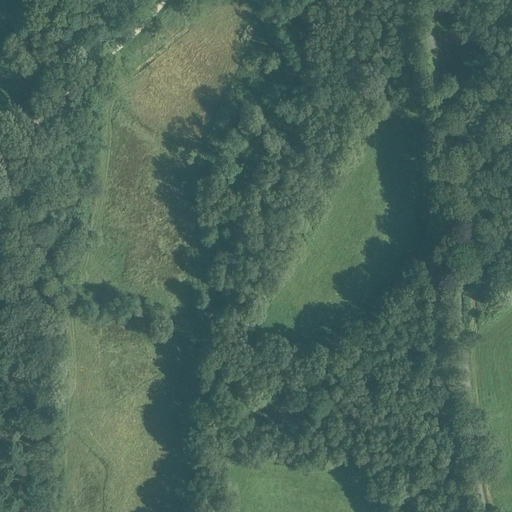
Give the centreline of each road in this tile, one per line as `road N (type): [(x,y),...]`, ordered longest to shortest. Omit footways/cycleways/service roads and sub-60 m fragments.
road 1 (tertiary): [(483,511),(429,0)]
road 2 (track): [(0,160),(167,0)]
